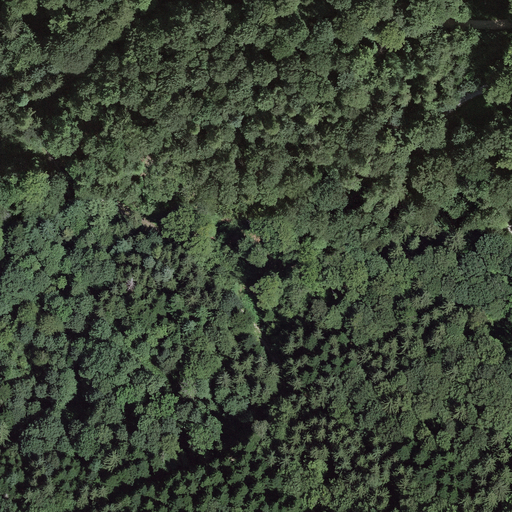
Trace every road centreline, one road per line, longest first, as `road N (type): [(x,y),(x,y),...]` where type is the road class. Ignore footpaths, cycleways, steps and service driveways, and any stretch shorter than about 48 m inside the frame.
road 1 (track): [(99,511),(236,453),(269,424),(284,390),(268,345),(218,287),(51,158),(46,129),(54,97),(157,0)]
road 2 (track): [(49,151),(118,143),(205,148),(375,107)]
road 3 (track): [(511,22),(425,23),(377,52),(367,77),(375,107),(418,141)]
road 4 (track): [(511,229),(418,141),(464,94),(511,81)]
